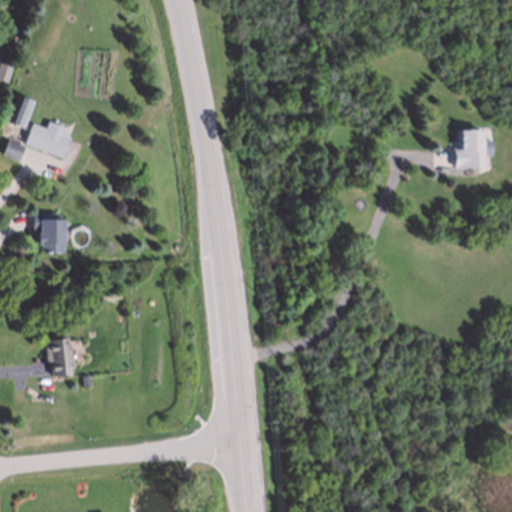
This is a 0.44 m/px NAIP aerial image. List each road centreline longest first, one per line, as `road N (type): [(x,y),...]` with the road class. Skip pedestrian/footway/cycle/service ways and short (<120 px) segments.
road 1 (primary): [(177,0),(219,212),(248,511)]
road 2 (residential): [(0,470),(241,438)]
